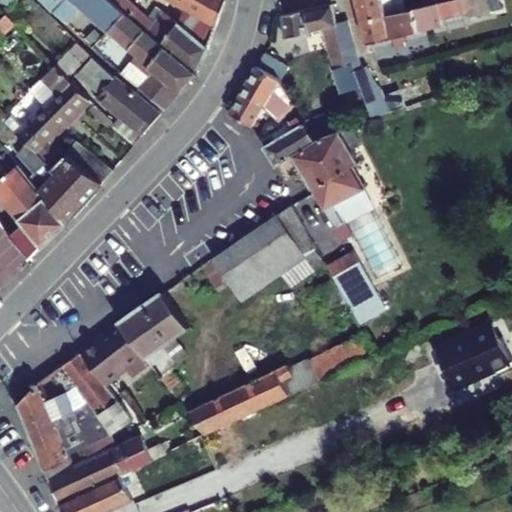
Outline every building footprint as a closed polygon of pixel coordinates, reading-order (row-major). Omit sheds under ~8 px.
[(101,0),(67,0),(96,26),(111,8),(101,0)] [(223,2),(218,0),(157,0),(183,16),(209,32),(223,2)] [(356,0),(362,20),(387,14),(383,0),(356,0)] [(491,8),(489,0),(441,0),(387,14),(362,20),(366,40),(444,21),(443,16),(466,9),(470,14),(491,8)] [(335,22),(330,3),(280,14),(285,36),(322,28),(334,69),(347,65),(335,22)] [(96,26),(135,61),(137,59),(151,44),(111,8),(96,26)] [(209,32),(183,16),(176,29),(202,49),(209,32)] [(359,66),(348,19),(335,22),(347,65),(350,65),(352,69),(359,66)] [(139,99),(155,112),(188,78),(151,44),(137,59),(159,78),(139,99)] [(90,96),(86,100),(132,140),(151,117),(103,80),(74,53),(67,61),(74,67),(67,76),(90,96)] [(297,71),(273,55),(263,69),(287,87),(297,71)] [(263,69),(232,115),(253,130),(270,106),(281,124),(283,124),(285,128),(303,117),(287,87),(263,69)] [(69,143),(57,155),(43,143),(81,101),(61,81),(6,138),(39,169),(44,173),(59,157),(93,187),(104,173),(69,143)] [(283,166),(317,145),(303,117),(285,128),(272,137),(275,142),(264,150),(275,169),(283,166)] [(330,142),(320,150),(317,145),(283,166),(299,193),(307,188),(323,214),(358,194),(365,203),(381,192),(371,177),(359,184),(348,166),(355,162),(347,148),(356,142),(350,133),(330,142)] [(0,143),(0,145),(32,177),(39,169),(6,138),(0,143)] [(0,199),(34,242),(55,223),(30,191),(0,157),(0,199)] [(55,223),(83,198),(93,187),(59,157),(44,173),(47,176),(30,191),(55,223)] [(365,203),(358,194),(323,214),(331,225),(365,203)] [(292,210),(215,261),(242,302),(319,251),(292,210)] [(367,210),(340,226),(374,281),(400,265),(367,210)] [(3,220),(0,222),(0,245),(12,260),(27,248),(3,220)] [(361,322),(387,306),(355,254),(329,270),(361,322)] [(167,340),(192,321),(168,288),(125,319),(157,362),(178,391),(187,384),(175,368),(183,362),(167,340)] [(129,363),(138,376),(157,362),(125,319),(85,347),(108,379),(129,363)] [(379,354),(368,333),(289,373),(293,381),(298,378),(305,392),(379,354)] [(114,429),(134,412),(108,379),(85,347),(67,360),(101,407),(61,425),(51,399),(65,388),(55,372),(52,370),(23,402),(50,466),(75,456),(71,449),(114,429)] [(289,373),(286,365),(222,397),(237,424),(305,392),(298,378),(293,381),(289,373)] [(237,424),(222,397),(202,406),(217,434),(237,424)] [(187,413),(205,437),(208,439),(217,434),(202,406),(187,413)] [(121,436),(143,423),(134,412),(114,429),(121,436)] [(151,444),(145,429),(117,442),(128,467),(166,450),(161,440),(151,444)] [(102,441),(105,448),(53,473),(64,497),(124,470),(128,467),(117,442),(114,436),(102,441)] [(70,511),(101,511),(136,495),(124,470),(64,497),(70,511)]
